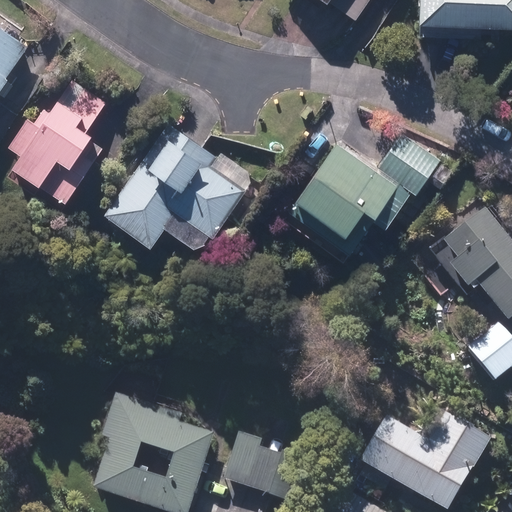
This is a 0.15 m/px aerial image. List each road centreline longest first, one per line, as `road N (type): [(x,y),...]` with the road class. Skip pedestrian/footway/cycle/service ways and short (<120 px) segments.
road 1 (residential): [(511,153),(409,95),(306,68)]
road 2 (residential): [(242,64),(113,0)]
